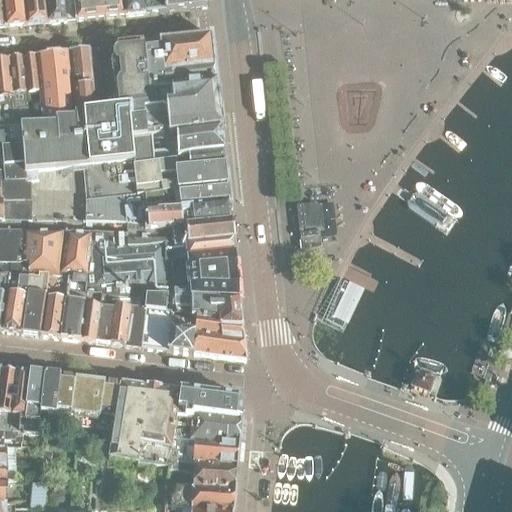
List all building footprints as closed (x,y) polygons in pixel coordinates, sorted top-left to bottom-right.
[(5,0),(7,30),(30,28),(26,0),(5,0)] [(26,0),(30,28),(48,26),(47,0),(26,0)] [(47,0),(48,26),(65,24),(63,0),(47,0)] [(63,0),(65,24),(76,23),(74,0),(63,0)] [(103,0),(74,0),(76,23),(105,20),(103,0)] [(103,0),(105,20),(125,18),(123,0),(103,0)] [(123,0),(125,18),(208,10),(207,0),(123,0)] [(211,38),(143,46),(150,107),(173,104),(171,91),(216,86),(212,42),(211,38)] [(150,107),(143,46),(117,49),(117,52),(116,52),(114,55),(114,59),(113,62),(112,64),(112,65),(112,66),(114,86),(115,87),(117,88),(118,90),(119,102),(120,110),(150,107)] [(88,52),(68,54),(74,116),(97,113),(92,51),(88,52)] [(92,51),(97,113),(97,114),(120,112),(120,110),(119,102),(102,104),(98,57),(97,55),(95,53),(93,52),(92,51)] [(74,116),(68,54),(49,56),(34,58),(40,95),(43,127),(55,126),(55,121),(74,120),(74,116)] [(40,95),(34,58),(22,59),(26,96),(28,96),(40,95)] [(26,96),(22,59),(9,60),(16,128),(20,128),(31,127),(29,110),(28,96),(26,96)] [(0,128),(16,128),(9,60),(0,60),(0,128)] [(43,127),(31,127),(20,128),(22,149),(26,184),(38,183),(37,173),(85,168),(133,163),(131,144),(221,132),(216,86),(171,91),(173,104),(150,107),(120,110),(120,112),(97,114),(97,113),(74,116),(74,120),(55,121),(55,126),(43,127)] [(22,149),(20,128),(16,128),(0,128),(0,150),(1,150),(22,149)] [(224,157),(221,132),(131,144),(133,163),(133,169),(176,163),(224,157)] [(26,184),(22,149),(1,150),(2,154),(3,172),(4,184),(23,183),(23,184),(26,184)] [(224,157),(176,163),(178,177),(225,171),(224,157)] [(133,163),(85,168),(88,202),(89,202),(107,200),(227,188),(225,171),(178,177),(176,163),(133,169),(133,163)] [(24,202),(23,184),(23,183),(4,184),(0,184),(0,221),(2,222),(1,203),(24,202)] [(89,202),(88,202),(88,224),(114,224),(127,226),(148,228),(147,219),(161,217),(160,215),(229,207),(227,188),(107,200),(89,202)] [(458,221),(410,191),(406,198),(399,209),(447,239),(458,221)] [(33,223),(31,202),(24,202),(1,203),(2,222),(33,223)] [(323,234),(320,208),(316,208),(316,206),(296,209),(300,239),(301,252),(321,250),(320,239),(320,240),(319,237),(319,234),(323,234)] [(231,226),(229,207),(160,215),(161,217),(147,219),(148,228),(148,232),(172,232),(231,226)] [(127,226),(126,237),(126,247),(167,247),(167,259),(189,258),(190,261),(234,258),(233,244),(231,226),(172,232),(148,232),(148,228),(127,226)] [(20,266),(20,265),(22,234),(0,232),(0,279),(8,279),(9,266),(20,266)] [(22,234),(20,265),(28,265),(27,278),(46,279),(59,280),(65,234),(22,234)] [(93,235),(65,234),(59,280),(67,281),(67,277),(78,278),(88,281),(92,247),(93,235)] [(239,304),(234,258),(190,261),(189,258),(167,259),(167,247),(126,247),(126,237),(93,235),(92,247),(88,281),(86,299),(100,300),(116,301),(128,301),(145,303),(144,313),(166,317),(168,298),(184,299),(239,304)] [(6,283),(1,335),(21,337),(27,278),(28,265),(20,265),(20,266),(9,266),(8,279),(7,283),(6,283)] [(80,344),(86,299),(88,281),(78,278),(67,277),(67,281),(71,281),(71,285),(67,285),(65,303),(61,342),(80,344)] [(27,278),(21,337),(39,340),(44,301),(45,291),(46,279),(27,278)] [(67,281),(59,280),(46,279),(45,291),(44,301),(39,340),(61,342),(65,303),(67,285),(71,285),(71,281),(67,281)] [(366,293),(350,286),(332,323),(348,330),(366,293)] [(168,298),(166,317),(241,332),(241,331),(241,329),(239,304),(184,299),(168,298)] [(95,346),(100,300),(86,299),(80,344),(95,346)] [(116,301),(100,300),(95,346),(110,348),(116,301)] [(116,301),(110,348),(122,350),(127,311),(128,301),(116,301)] [(144,314),(127,311),(122,350),(139,351),(144,314)] [(166,334),(168,317),(166,317),(144,313),(144,314),(139,351),(164,354),(166,334)] [(245,363),(241,332),(168,317),(166,334),(188,337),(186,357),(245,364),(245,363)] [(186,357),(188,337),(166,334),(164,354),(186,357)] [(0,372),(0,376),(0,423),(11,423),(17,374),(0,372)] [(411,390),(412,390),(429,396),(434,382),(430,380),(431,376),(422,373),(420,377),(416,375),(411,390)] [(17,374),(11,423),(10,435),(21,435),(20,439),(21,439),(22,437),(39,439),(41,424),(39,424),(25,421),(30,376),(17,374)] [(44,378),(30,376),(25,421),(39,424),(44,378)] [(39,424),(41,424),(54,426),(60,380),(44,378),(39,424)] [(74,382),(60,380),(54,426),(68,428),(70,414),(74,382)] [(70,414),(68,428),(97,433),(99,418),(104,385),(74,382),(70,414)] [(114,420),(119,387),(104,385),(99,418),(97,433),(98,433),(98,432),(112,432),(114,420)] [(174,440),(175,433),(174,433),(176,420),(180,395),(119,387),(114,420),(112,432),(113,433),(109,462),(138,465),(138,468),(147,469),(148,467),(168,470),(169,470),(169,464),(177,465),(178,453),(171,453),(173,440),(174,440)] [(239,402),(180,395),(176,420),(214,424),(215,420),(241,424),(243,407),(242,407),(239,403),(239,402)] [(214,424),(176,420),(174,433),(175,433),(190,435),(189,442),(189,443),(239,447),(241,424),(215,420),(214,424)] [(11,423),(0,423),(0,436),(4,436),(3,435),(10,435),(11,423)] [(92,446),(94,434),(79,432),(77,444),(92,446)] [(4,436),(0,436),(0,451),(4,451),(4,449),(3,443),(15,442),(15,440),(20,439),(21,435),(10,435),(3,435),(4,436)] [(189,442),(174,440),(173,440),(171,453),(178,453),(177,465),(237,470),(239,447),(189,443),(189,442)] [(16,449),(7,450),(7,449),(4,449),(4,451),(0,451),(0,467),(16,468),(16,449)] [(52,455),(43,454),(41,466),(51,468),(52,455)] [(169,470),(168,470),(167,474),(192,476),(191,489),(191,490),(235,494),(237,470),(177,465),(169,464),(169,470)] [(17,484),(16,468),(0,467),(0,483),(9,484),(17,484)] [(0,508),(8,509),(9,484),(0,483),(0,508)] [(34,484),(33,497),(48,499),(49,485),(34,484)] [(233,511),(235,494),(191,490),(191,489),(165,485),(164,489),(164,492),(165,492),(165,502),(164,502),(164,503),(165,504),(164,511),(233,511)] [(48,499),(33,497),(32,506),(47,507),(48,499)]
